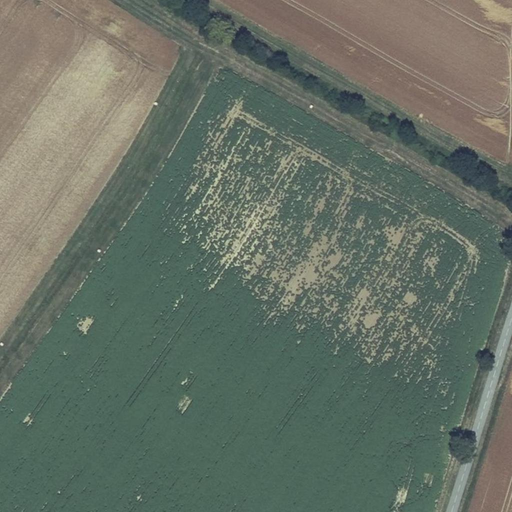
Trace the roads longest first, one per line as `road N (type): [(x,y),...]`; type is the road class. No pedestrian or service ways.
road 1 (track): [(0,382),(163,149),(214,50)]
road 2 (track): [(192,39),(511,223)]
road 3 (unclassified): [(450,511),(511,314)]
